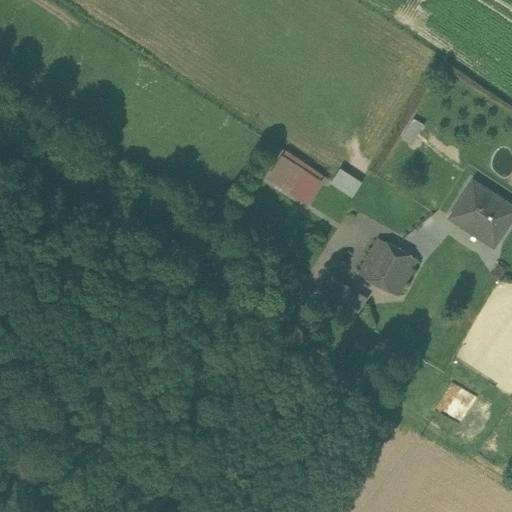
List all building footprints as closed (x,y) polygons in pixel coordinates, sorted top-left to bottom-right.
[(424,122),(415,117),(404,138),(413,143),(424,122)] [(319,182),(298,167),(284,189),(306,203),(319,182)] [(333,182),(353,195),(363,180),(342,167),(333,182)] [(508,208),(467,179),(445,212),(485,240),(508,208)] [(385,229),(362,275),(409,298),(432,251),(385,229)] [(369,297),(332,273),(319,293),(357,317),(369,297)]
